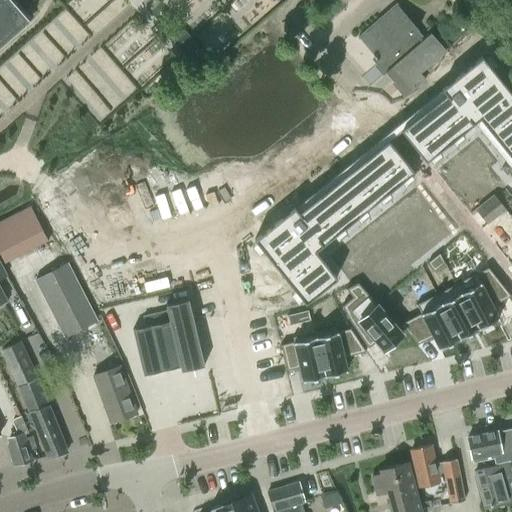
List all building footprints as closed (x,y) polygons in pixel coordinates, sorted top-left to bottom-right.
[(0,0),(0,44),(29,19),(23,13),(33,5),(28,0),(0,0)] [(358,36),(380,62),(381,63),(377,67),(385,76),(387,75),(406,97),(425,79),(419,72),(445,49),(430,33),(423,39),(416,30),(418,29),(395,4),(396,6),(360,38),(358,36)] [(476,26),(482,34),(494,24),(487,17),(476,26)] [(182,32),(171,41),(186,58),(190,54),(192,53),(197,49),(196,48),(195,47),(193,44),(182,32)] [(445,94),(400,130),(401,130),(425,161),(474,122),(479,118),(511,158),(511,170),(509,173),(510,174),(511,173),(511,94),(481,56),(455,78),(448,83),(443,87),(441,89),(445,94)] [(280,218),(254,239),(305,303),(336,278),(314,250),(413,171),(388,140),(298,212),(294,207),(292,209),(280,218)] [(133,154),(99,162),(108,207),(111,207),(114,219),(112,220),(114,229),(186,213),(183,202),(181,203),(178,190),(180,190),(175,165),(172,166),(168,154),(171,153),(168,144),(133,151),(133,154)] [(505,209),(494,195),(476,209),(487,223),(505,209)] [(33,206),(0,221),(0,254),(4,264),(51,242),(33,206)] [(96,321),(64,258),(48,266),(51,272),(35,280),(64,337),(96,321)] [(480,271),(456,284),(479,328),(499,318),(492,305),(501,300),(509,297),(510,296),(488,267),(486,268),(480,271)] [(352,297),(341,306),(349,320),(368,348),(371,345),(376,341),(384,351),(402,335),(358,282),(345,289),(352,297)] [(456,284),(436,294),(459,338),(479,328),(456,284)] [(413,317),(399,324),(417,345),(432,336),(439,349),(459,338),(436,294),(416,304),(420,313),(413,317)] [(169,321),(132,330),(143,375),(180,366),(181,371),(204,366),(188,299),(165,305),(169,321)] [(336,326),(313,332),(324,376),(347,371),(343,357),(351,355),(366,352),(350,328),(337,331),(336,326)] [(292,342),(280,345),(287,371),(299,367),(303,381),(324,376),(313,332),(291,337),(292,342)] [(66,451),(37,378),(20,341),(2,349),(18,386),(46,456),(46,457),(67,451),(66,450),(66,451)] [(110,422),(136,413),(119,366),(93,376),(110,422)] [(13,465),(14,465),(31,460),(28,449),(34,447),(31,436),(24,438),(23,434),(28,432),(21,416),(13,419),(12,422),(17,435),(8,438),(6,442),(13,465)] [(511,427),(467,437),(472,463),(492,458),(491,454),(501,452),(503,463),(503,464),(509,463),(511,462),(511,427)] [(430,445),(410,449),(419,484),(420,486),(438,483),(439,482),(444,481),(445,484),(446,491),(447,496),(449,504),(454,502),(464,500),(462,491),(456,459),(434,463),(430,445)] [(391,511),(421,511),(408,462),(385,468),(386,473),(371,477),(376,495),(386,492),(391,511)] [(503,463),(475,471),(485,508),(511,500),(511,475),(509,463),(503,464),(503,463)] [(298,482),(267,491),(273,511),(304,511),(301,502),(304,501),(298,482)] [(254,511),(247,494),(221,504),(210,508),(211,511),(254,511)]
